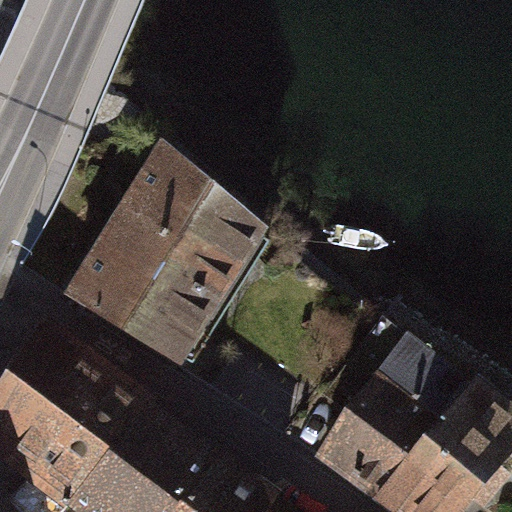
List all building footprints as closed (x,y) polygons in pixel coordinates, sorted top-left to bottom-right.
[(264,229),(170,149),(74,300),(178,366),(264,229)] [(324,456),(380,499),(470,390),(386,325),(350,373),(371,390),(324,456)] [(16,511),(53,511),(63,502),(147,408),(114,385),(117,379),(46,331),(0,399),(0,451),(29,474),(3,497),(16,511)] [(511,403),(481,377),(470,390),(380,499),(400,511),(457,511),(472,497),(484,506),(501,486),(501,470),(511,457),(511,403)] [(168,511),(213,457),(147,408),(63,502),(66,505),(67,504),(77,511),(168,511)] [(168,511),(257,511),(269,495),(216,457),(215,458),(213,457),(168,511)] [(284,511),(268,500),(259,511),(284,511)]
